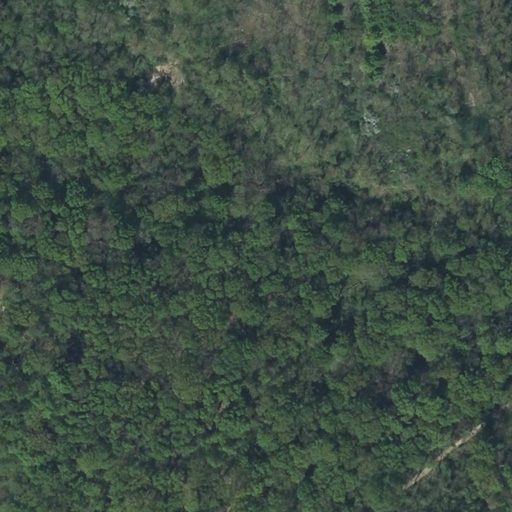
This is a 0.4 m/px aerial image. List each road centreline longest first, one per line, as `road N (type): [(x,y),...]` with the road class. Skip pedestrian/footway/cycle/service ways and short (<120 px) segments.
road 1 (track): [(511,282),(0,156)]
road 2 (track): [(511,400),(366,511)]
